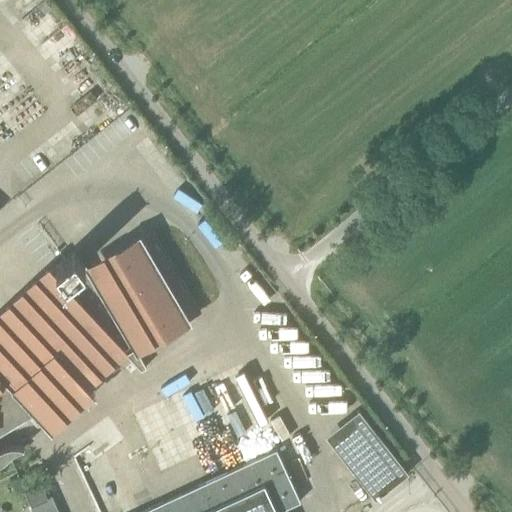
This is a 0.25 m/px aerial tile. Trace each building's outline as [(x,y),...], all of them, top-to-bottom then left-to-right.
[(0,462),(4,460),(5,459),(14,451),(23,447),(19,446),(17,445),(12,445),(8,446),(6,447),(0,448),(0,430),(27,415),(33,422),(39,417),(42,422),(48,427),(88,389),(80,381),(75,376),(75,375),(75,374),(86,364),(87,364),(88,364),(88,363),(88,362),(99,351),(100,352),(101,352),(101,351),(101,350),(112,339),(113,339),(114,340),(122,349),(130,344),(131,344),(131,345),(132,344),(132,343),(146,335),(147,335),(148,335),(148,334),(161,326),(162,326),(163,326),(163,325),(163,324),(184,313),(185,313),(188,318),(198,313),(191,299),(184,285),(176,271),(168,257),(159,244),(150,232),(141,237),(144,243),(143,243),(143,244),(144,244),(123,256),(122,256),(121,256),(121,257),(108,265),(107,265),(106,265),(105,266),(106,267),(92,274),(91,274),(90,274),(84,264),(85,264),(74,249),(55,264),(66,277),(61,281),(59,280),(60,279),(59,279),(59,278),(58,278),(57,278),(57,279),(57,280),(46,290),(45,290),(44,290),(44,291),(44,292),(33,303),(32,302),(31,303),(31,304),(20,315),(19,315),(18,315),(17,316),(18,317),(6,327),(5,327),(4,327),(4,328),(5,329),(0,333),(0,462)] [(141,369),(146,366),(135,348),(126,353),(141,369)] [(373,428),(340,454),(375,497),(375,498),(408,473),(373,428)] [(153,505),(139,511),(277,511),(300,500),(276,448),(272,450),(207,480),(203,482),(153,505)] [(47,497),(41,483),(25,490),(32,504),(31,505),(34,511),(58,511),(51,495),(47,497)]
